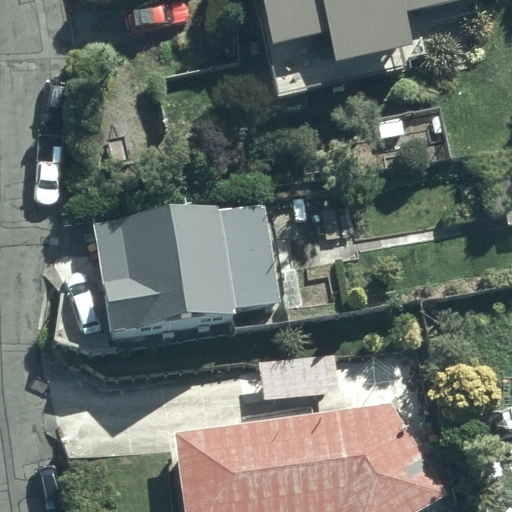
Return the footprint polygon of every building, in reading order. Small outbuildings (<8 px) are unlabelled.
[(258,0),(282,104),(425,71),(415,29),(476,16),(472,0),(258,0)] [(511,153),(486,157),(498,228),(511,225),(511,153)] [(219,202),(93,220),(108,334),(240,317),(239,309),(280,304),(267,203),(220,209),(219,202)] [(335,353),(258,359),(262,404),(339,397),(335,353)] [(390,406),(177,440),(186,511),(421,511),(446,495),(390,406)]
